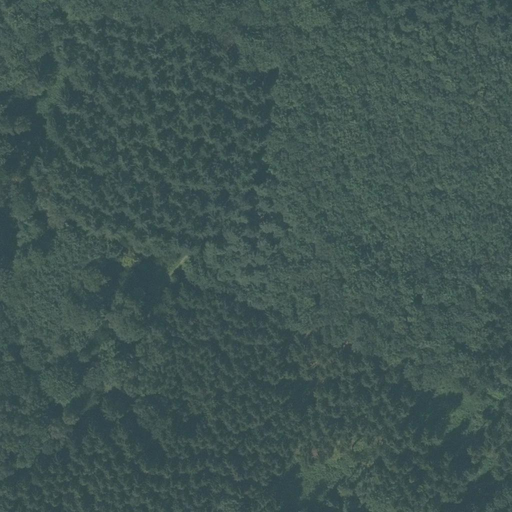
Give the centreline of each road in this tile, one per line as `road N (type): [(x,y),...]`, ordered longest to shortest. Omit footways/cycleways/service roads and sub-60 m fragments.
road 1 (track): [(355,0),(285,32),(272,56),(263,142),(160,287),(105,402),(0,471)]
road 2 (track): [(400,511),(511,463)]
